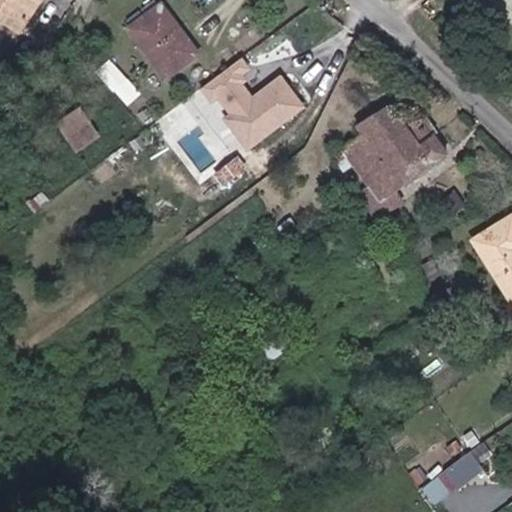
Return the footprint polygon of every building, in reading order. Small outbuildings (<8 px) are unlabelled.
[(0,0),(0,4),(5,8),(0,15),(0,20),(22,35),(37,10),(29,6),(32,0),(0,0)] [(44,0),(32,0),(29,6),(37,10),(44,0)] [(172,82),(205,55),(165,9),(134,35),(172,82)] [(300,109),(283,85),(280,81),(256,99),(239,78),(250,70),(240,58),(200,89),(211,103),(218,98),(242,128),(253,144),(300,109)] [(381,96),(354,115),(358,120),(385,101),(381,96)] [(398,185),(445,152),(433,135),(417,146),(403,126),(385,101),(358,120),(363,128),(338,145),(356,168),(379,199),(398,185)] [(61,129),(79,152),(100,137),(84,115),(61,129)] [(403,126),(417,146),(433,135),(418,115),(403,126)] [(379,199),(356,168),(345,176),(375,215),(405,194),(398,185),(379,199)] [(511,216),(477,242),(486,254),(511,230),(511,216)] [(511,230),(486,254),(491,260),(485,264),(506,292),(511,286),(511,230)] [(480,258),(486,254),(477,242),(471,246),(480,258)] [(480,258),(485,264),(491,260),(486,254),(480,258)] [(473,450),(423,483),(436,501),(485,469),(473,450)]
